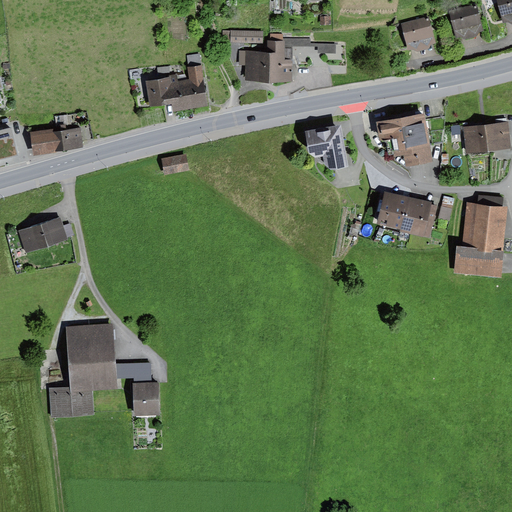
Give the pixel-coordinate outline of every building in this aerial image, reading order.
[(511,0),(496,0),(503,25),(509,23),(511,25),(511,0)] [(477,5),(449,11),(455,40),(463,38),(465,41),(476,38),(479,33),(483,32),(477,5)] [(329,16),(320,16),(320,26),(328,26),(329,16)] [(429,17),(400,24),(408,53),(413,51),(417,53),(429,50),(430,46),(436,44),(429,17)] [(263,32),(222,31),(222,42),(231,42),(231,43),(263,44),(263,32)] [(267,42),(266,52),(266,82),(292,83),(292,61),(285,60),(285,41),(283,41),(283,39),(283,34),(270,33),(270,42),(267,42)] [(310,39),(283,39),(283,41),(285,41),(285,60),(292,61),(292,47),(318,47),(318,54),(336,54),(336,45),(310,44),(310,39)] [(266,52),(246,51),(246,64),(245,82),(266,82),(266,52)] [(188,81),(192,110),(208,108),(200,54),(187,56),(191,80),(188,81)] [(177,77),(169,78),(174,105),(175,112),(192,110),(188,81),(178,82),(177,77)] [(169,78),(146,82),(150,109),(174,105),(169,78)] [(425,109),(375,117),(378,135),(387,134),(389,150),(404,148),(406,158),(432,154),(430,145),(426,118),(425,109)] [(445,116),(426,118),(430,145),(443,141),(445,116)] [(341,120),(305,126),(309,146),(316,153),(323,150),(324,159),(331,163),(349,159),(341,120)] [(508,120),(463,126),(467,152),(511,146),(508,120)] [(62,129),(65,152),(84,149),(80,128),(66,130),(65,125),(61,126),(62,129)] [(0,160),(17,157),(11,129),(0,131),(0,160)] [(34,157),(65,152),(62,129),(30,133),(34,157)] [(186,152),(162,157),(164,172),(189,168),(186,152)] [(407,193),(384,188),(376,220),(400,226),(407,193)] [(419,196),(407,193),(400,226),(399,228),(401,229),(400,235),(409,237),(410,232),(419,196)] [(443,195),(438,217),(450,220),(454,197),(443,195)] [(432,199),(419,196),(410,232),(430,236),(438,203),(431,201),(432,199)] [(508,203),(467,200),(463,241),(504,245),(508,203)] [(462,213),(453,212),(452,220),(461,221),(462,213)] [(60,216),(18,229),(25,251),(75,235),(71,222),(63,225),(60,216)] [(361,227),(358,235),(368,238),(370,230),(361,227)] [(504,245),(463,241),(457,241),(454,270),(502,273),(504,245)] [(113,322),(66,324),(70,388),(93,387),(117,385),(117,377),(116,363),(113,322)] [(134,379),(132,380),(134,413),(160,412),(159,380),(151,380),(151,361),(116,363),(117,377),(134,376),(134,379)] [(93,387),(70,388),(49,390),(50,415),(94,413),(93,387)]
